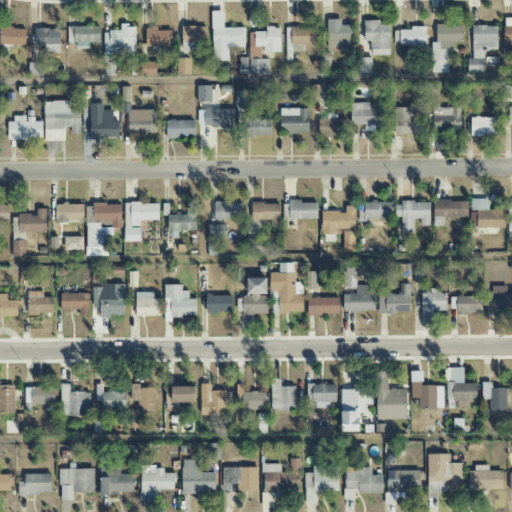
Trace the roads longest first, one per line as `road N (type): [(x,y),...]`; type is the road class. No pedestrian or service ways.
road 1 (tertiary): [(0,171),(511,167)]
road 2 (residential): [(0,351),(511,347)]
